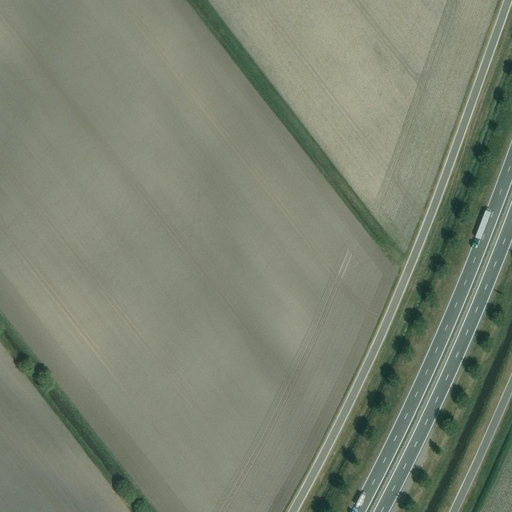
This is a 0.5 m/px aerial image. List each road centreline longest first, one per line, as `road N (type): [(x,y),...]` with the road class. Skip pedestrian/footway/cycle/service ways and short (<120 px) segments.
road 1 (unclassified): [(293,511),(421,240),(508,0)]
road 2 (trunk): [(511,160),(434,354),(357,511)]
road 3 (trunk): [(381,511),(511,219)]
road 4 (unclassified): [(453,511),(511,382)]
